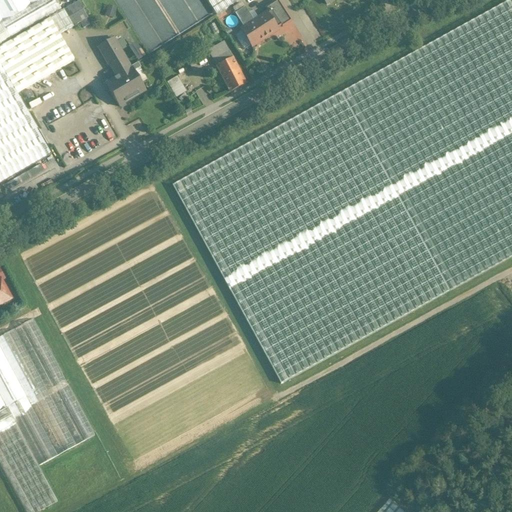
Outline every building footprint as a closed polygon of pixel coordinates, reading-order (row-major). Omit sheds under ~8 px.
[(32,7),(27,0),(0,0),(0,16),(4,23),(32,7)] [(4,23),(1,24),(7,35),(28,24),(31,29),(49,19),(61,12),(54,0),(43,0),(32,7),(4,23)] [(76,0),(54,0),(61,12),(63,11),(78,2),(76,0)] [(233,5),(229,0),(208,0),(217,14),(233,5)] [(268,13),(254,22),(245,7),(234,14),(244,28),(240,30),(241,32),(236,35),(242,45),(247,42),(251,47),(278,30),(276,26),(279,24),(282,27),(291,21),(278,0),(265,8),(268,13)] [(511,4),(510,1),(341,94),(450,292),(511,257),(511,4)] [(78,2),(63,11),(73,27),(87,19),(78,2)] [(107,4),(104,15),(113,18),(116,7),(107,4)] [(61,12),(49,19),(58,35),(73,27),(63,11),(61,12)] [(0,47),(0,66),(17,95),(21,93),(74,62),(58,35),(49,19),(31,29),(10,41),(0,47)] [(1,24),(0,25),(0,47),(10,41),(7,36),(7,35),(1,24)] [(7,35),(7,36),(10,41),(31,29),(28,24),(7,35)] [(113,39),(98,48),(105,60),(121,51),(113,39)] [(135,61),(143,57),(135,42),(128,45),(135,61)] [(224,43),(208,52),(213,61),(229,52),(224,43)] [(121,51),(105,60),(109,67),(111,65),(124,57),(121,51)] [(229,52),(213,61),(216,67),(232,58),(229,52)] [(124,57),(111,65),(118,77),(131,69),(124,57)] [(216,67),(229,93),(246,84),(232,58),(216,67)] [(0,184),(51,155),(0,66),(0,184)] [(118,77),(105,85),(119,107),(145,92),(132,69),(131,69),(118,77)] [(186,92),(177,77),(167,83),(176,98),(186,92)] [(450,292),(341,94),(173,186),(281,384),(450,292)] [(0,281),(0,304),(10,299),(0,281)] [(33,320),(0,337),(0,464),(25,511),(39,511),(58,502),(38,467),(95,436),(33,320)] [(404,511),(390,500),(379,511),(404,511)]
